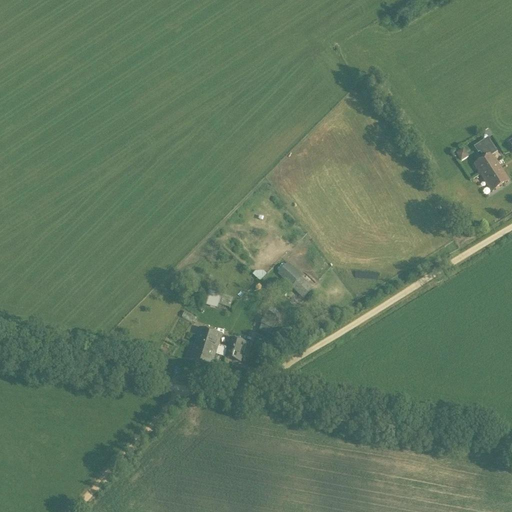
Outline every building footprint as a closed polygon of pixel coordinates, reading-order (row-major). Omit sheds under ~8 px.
[(492,136),(488,130),(484,133),(486,136),(487,136),(489,139),(492,136)] [(484,159),(473,165),(492,193),(509,182),(493,156),(497,153),(488,139),(474,148),(478,154),(480,153),(484,159)] [(469,157),(464,149),(455,154),(461,163),(469,157)] [(303,298),(310,290),(299,280),(302,277),(288,264),(278,274),(292,287),(303,298)] [(211,294),(208,305),(214,307),(217,295),(211,294)] [(265,316),(260,325),(273,331),(277,322),(265,316)] [(200,329),(190,361),(211,367),(215,355),(240,363),(246,343),(230,339),(227,348),(218,346),(221,336),(200,329)]
